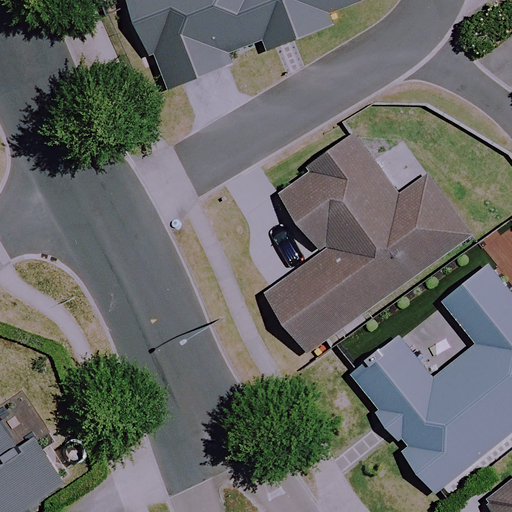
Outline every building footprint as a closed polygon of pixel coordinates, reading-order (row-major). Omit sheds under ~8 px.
[(269,43),(272,50),(335,24),(332,17),(366,2),(365,0),(133,0),(172,92),(235,66),(232,59),(269,43)] [(303,223),(294,230),(310,252),(319,245),(326,255),(269,297),(311,353),(470,235),(428,178),(400,198),(358,141),(283,197),(303,223)] [(403,340),(353,380),(410,451),(403,456),(434,495),(511,432),(511,289),(491,264),(445,301),(478,342),(433,378),(403,340)] [(0,511),(21,511),(67,481),(37,437),(21,447),(0,416),(0,511)] [(495,511),(511,511),(511,497),(495,511)]
